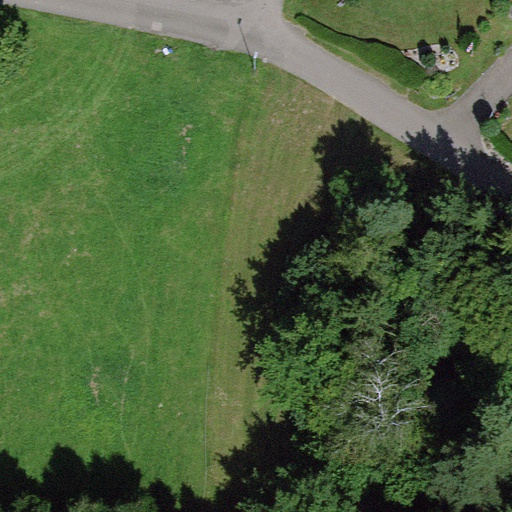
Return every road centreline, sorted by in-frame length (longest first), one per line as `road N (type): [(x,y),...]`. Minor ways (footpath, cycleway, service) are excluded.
road 1 (unclassified): [(254,34),(511,173)]
road 2 (unclassified): [(61,0),(254,34)]
